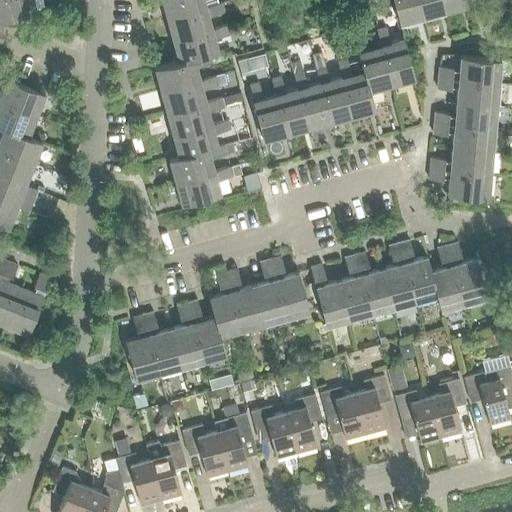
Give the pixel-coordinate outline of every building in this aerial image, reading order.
[(0,0),(0,18),(30,11),(27,0),(0,0)] [(161,0),(166,17),(206,7),(203,0),(161,0)] [(249,0),(230,0),(229,0),(231,9),(250,4),(249,0)] [(392,0),(399,23),(422,17),(417,0),(392,0)] [(417,0),(422,17),(444,11),(441,0),(417,0)] [(441,0),(444,11),(467,5),(465,0),(441,0)] [(166,17),(172,39),(211,29),(208,16),(224,12),(221,3),(206,7),(166,17)] [(21,30),(31,27),(28,17),(18,20),(21,30)] [(358,23),(351,25),(352,29),(354,35),(361,33),(358,23)] [(172,39),(178,61),(209,53),(209,54),(218,51),(214,38),(230,34),(227,24),(211,29),(172,39)] [(414,78),(406,50),(403,39),(390,42),(386,26),(376,29),(380,45),(391,84),(414,78)] [(357,51),(363,70),(369,90),(391,84),(380,45),(368,48),(364,32),(361,33),(354,35),(358,51),(357,51)] [(343,46),(333,49),(337,61),(346,58),(343,46)] [(315,66),(319,82),(330,121),(352,115),(341,76),(328,80),(324,64),(321,51),(311,54),(315,66)] [(178,61),(159,66),(154,67),(160,90),(199,79),(196,67),(212,63),(209,54),(209,53),(178,61)] [(457,79),(498,82),(500,59),(499,59),(459,55),(459,56),(457,79)] [(337,61),(341,76),(352,115),(375,109),(369,90),(363,70),(351,74),(346,58),(337,61)] [(299,60),(290,62),(293,72),(302,70),(299,60)] [(452,67),(439,66),(438,77),(451,78),(452,67)] [(293,72),(297,88),(308,127),(330,121),(319,82),(307,86),(302,70),(293,72)] [(223,73),(215,75),(218,85),(226,82),(223,73)] [(160,90),(166,112),(205,101),(202,89),(218,85),(215,75),(199,79),(160,90)] [(271,78),(275,94),(286,133),(308,127),(297,88),(284,92),(280,76),(271,78)] [(451,78),(438,77),(437,88),(450,89),(451,78)] [(6,78),(0,93),(0,100),(36,114),(44,93),(44,92),(6,78)] [(455,101),(496,105),(498,82),(457,79),(455,101)] [(258,82),(249,84),(253,100),(252,100),(263,140),(286,133),(275,94),(262,98),(258,82)] [(240,92),(221,97),(224,107),(243,101),(244,101),(241,92),(240,92)] [(166,112),(172,134),(211,123),(208,111),(224,107),(221,97),(205,101),(166,112)] [(0,126),(3,128),(3,127),(27,136),(36,114),(0,100),(0,126)] [(453,124),(494,128),(496,105),(455,101),(453,124)] [(448,113),(434,111),(434,122),(447,124),(448,113)] [(172,134),(178,156),(218,146),(214,133),(230,129),(227,119),(211,123),(172,134)] [(447,124),(434,122),(433,133),(447,135),(447,124)] [(451,147),(492,151),(494,128),(453,124),(451,147)] [(3,128),(0,135),(0,150),(33,163),(41,141),(27,136),(3,127),(3,128)] [(225,145),(227,153),(234,152),(232,143),(225,145)] [(169,158),(175,181),(214,171),(211,158),(226,154),(224,144),(218,146),(178,156),(169,158)] [(449,170),(490,173),(492,151),(451,147),(449,170)] [(0,150),(0,174),(24,184),(27,177),(33,163),(0,150)] [(445,158),(430,157),(430,168),(444,169),(445,158)] [(231,166),(234,175),(241,173),(239,164),(231,166)] [(220,194),(220,193),(217,180),(232,176),(230,166),(214,171),(175,181),(181,204),(220,194)] [(444,169),(430,168),(429,179),(443,180),(444,169)] [(447,193),(488,197),(490,173),(449,170),(447,193)] [(0,199),(16,206),(28,210),(36,189),(24,185),(24,184),(0,174),(0,199)] [(0,224),(7,228),(8,227),(16,206),(0,199),(0,224)] [(413,253),(409,240),(409,239),(398,242),(402,256),(413,253)] [(461,255),(458,242),(458,241),(452,243),(447,244),(451,258),(461,255)] [(402,256),(398,242),(388,245),(388,246),(391,259),(402,256)] [(451,258),(447,244),(436,247),(436,248),(440,261),(451,258)] [(369,265),(365,252),(365,251),(354,254),(358,268),(369,265)] [(358,268),(354,254),(344,257),(344,258),(347,271),(358,268)] [(404,261),(414,300),(436,295),(437,294),(430,270),(431,270),(427,255),(404,261)] [(280,256),(270,258),(273,272),(284,269),(280,256)] [(452,264),(463,303),(486,297),(475,257),(452,264)] [(259,261),(263,275),(273,272),(270,258),(259,261)] [(12,277),(17,264),(7,260),(2,273),(12,277)] [(382,267),(392,307),(414,300),(404,261),(382,267)] [(325,277),(322,264),(321,263),(310,266),(310,268),(313,280),(325,277)] [(436,295),(440,309),(463,303),(452,264),(431,270),(430,270),(437,294),(436,295)] [(360,273),(371,312),(392,307),(382,267),(360,273)] [(226,271),(229,284),(240,281),(236,268),(226,271)] [(229,284),(226,271),(215,273),(219,287),(229,284)] [(275,278),(286,317),(309,311),(298,271),(297,272),(275,278)] [(45,290),(50,277),(39,273),(34,286),(45,290)] [(360,273),(338,279),(348,318),(371,312),(360,273)] [(0,278),(0,322),(6,325),(21,287),(0,278)] [(253,284),(264,323),(286,317),(275,278),(253,284)] [(325,325),(348,318),(338,279),(315,285),(325,325)] [(231,290),(242,329),(264,323),(253,284),(231,290)] [(21,287),(6,325),(28,334),(43,296),(21,287)] [(208,296),(213,315),(214,315),(220,335),(242,329),(231,290),(208,296)] [(201,313),(197,300),(197,299),(186,302),(190,315),(201,313)] [(190,315),(186,302),(176,305),(179,318),(190,315)] [(156,325),(153,311),(142,314),(146,327),(156,325)] [(146,327),(142,314),(132,317),(136,330),(146,327)] [(192,321),(203,360),(226,354),(220,335),(214,315),(213,315),(192,321)] [(170,327),(181,366),(203,360),(192,321),(170,327)] [(148,333),(159,372),(181,366),(170,327),(148,333)] [(125,339),(135,379),(159,372),(148,333),(125,339)] [(489,344),(501,341),(499,333),(487,336),(489,344)] [(511,372),(509,363),(463,376),(470,401),(482,398),(489,423),(510,417),(507,407),(511,405),(511,372)] [(400,364),(386,368),(389,379),(403,375),(400,364)] [(300,375),(309,373),(307,367),(298,369),(300,375)] [(234,383),(253,378),(251,371),(238,374),(239,379),(234,380),(234,383)] [(365,389),(354,392),(365,433),(385,427),(378,402),(390,399),(384,374),(363,380),(365,389)] [(440,392),(429,395),(440,436),(460,431),(453,405),(465,402),(459,377),(438,383),(440,392)] [(253,378),(240,382),(243,392),(256,388),(253,378)] [(345,438),(365,433),(354,392),(342,395),(340,386),(319,391),(326,416),(338,413),(345,438)] [(208,398),(216,396),(214,389),(206,391),(208,398)] [(420,441),(440,436),(429,395),(417,398),(415,389),(394,395),(401,420),(413,416),(420,441)] [(144,392),(133,395),(136,407),(147,404),(144,392)] [(296,408),(285,411),(296,451),(316,446),(309,421),(321,418),(315,393),(294,398),(296,408)] [(181,400),(172,402),(174,412),(183,410),(181,400)] [(162,404),(159,408),(160,414),(166,417),(170,416),(173,412),(172,406),(166,403),(162,404)] [(236,403),(222,407),(225,417),(239,414),(236,403)] [(276,457),(296,451),(285,411),(273,414),(271,405),(250,410),(257,435),(269,432),(276,457)] [(227,426),(216,430),(227,470),(247,465),(240,440),(252,436),(246,412),(239,414),(225,417),(227,426)] [(207,476),(227,470),(216,430),(204,433),(202,423),(181,429),(188,454),(200,451),(207,476)] [(126,438),(114,441),(117,454),(129,451),(126,438)] [(149,458),(160,498),(180,493),(174,468),(186,465),(179,440),(160,445),(159,440),(146,444),(149,457),(149,458)] [(54,450),(47,467),(55,470),(61,453),(54,450)] [(115,457),(118,470),(121,482),(133,479),(140,504),(160,498),(149,458),(138,461),(135,452),(115,457)] [(64,494),(56,511),(79,511),(89,487),(78,482),(81,474),(61,466),(52,490),(64,494)] [(89,487),(79,511),(101,511),(103,510),(108,511),(115,511),(124,490),(121,482),(118,470),(107,474),(104,482),(100,491),(89,487)]
